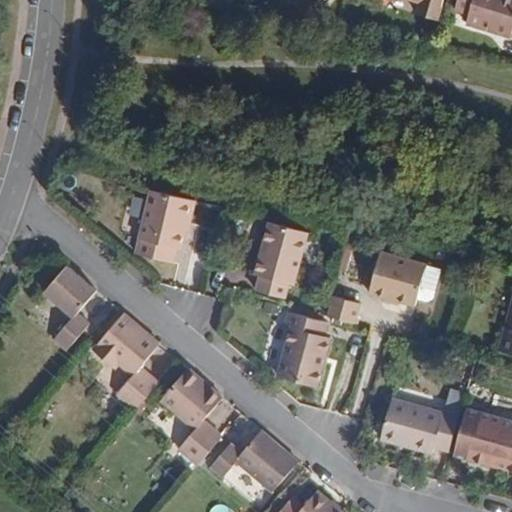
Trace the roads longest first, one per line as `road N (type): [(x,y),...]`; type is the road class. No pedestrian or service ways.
road 1 (residential): [(12,203),(400,511)]
road 2 (unclassified): [(53,0),(33,141),(12,203)]
